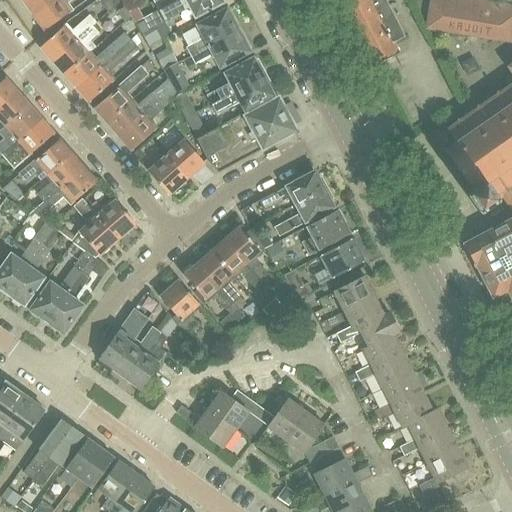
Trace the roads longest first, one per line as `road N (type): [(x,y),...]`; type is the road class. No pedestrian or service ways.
road 1 (secondary): [(511,448),(343,125)]
road 2 (residential): [(173,234),(0,38)]
road 3 (residential): [(173,234),(227,187),(343,125)]
road 4 (residential): [(55,383),(173,234)]
road 5 (residential): [(320,357),(181,384),(166,405)]
road 6 (residential): [(403,493),(320,357)]
road 7 (secondary): [(343,125),(279,0)]
